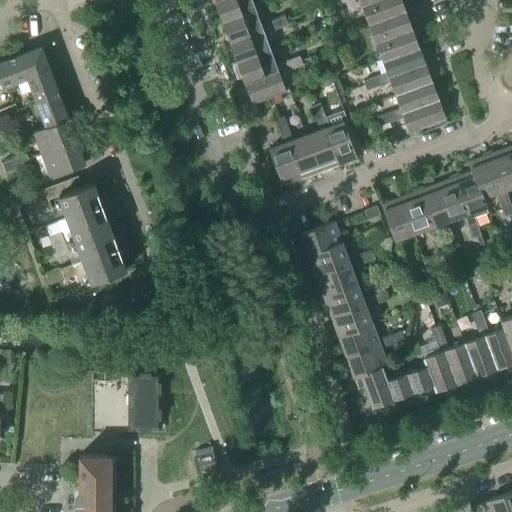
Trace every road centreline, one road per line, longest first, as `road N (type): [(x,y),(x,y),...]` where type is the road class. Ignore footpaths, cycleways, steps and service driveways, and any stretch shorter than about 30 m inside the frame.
road 1 (residential): [(240,229),(476,132),(489,112)]
road 2 (residential): [(148,262),(54,0)]
road 3 (residential): [(240,229),(162,0)]
road 4 (tertiary): [(511,433),(324,496)]
